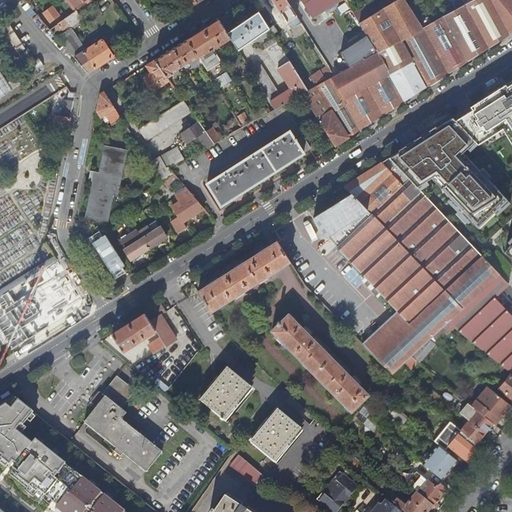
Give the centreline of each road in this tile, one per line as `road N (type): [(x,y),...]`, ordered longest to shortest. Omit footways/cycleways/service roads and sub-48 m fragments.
road 1 (secondary): [(511,55),(103,317)]
road 2 (residential): [(154,44),(87,87),(56,235),(103,317)]
road 3 (secondary): [(103,317),(0,380)]
